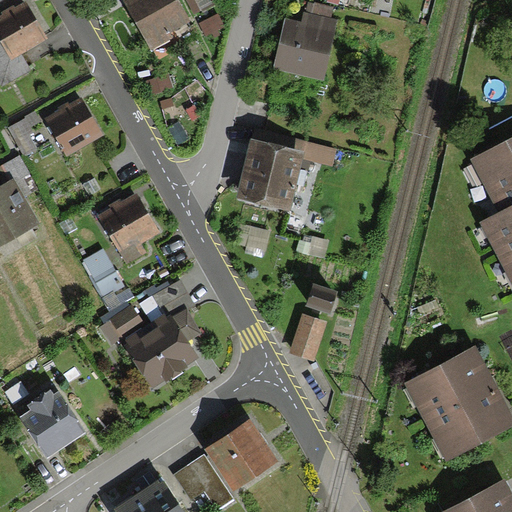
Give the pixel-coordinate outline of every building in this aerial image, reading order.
[(153,46),(188,27),(172,0),(129,0),(153,46)] [(0,23),(0,31),(14,55),(39,41),(22,11),(0,23)] [(277,71),(321,80),(330,35),(286,27),(277,71)] [(49,123),(68,153),(96,136),(77,106),(49,123)] [(511,124),(469,147),(497,200),(480,209),(511,269),(511,124)] [(242,201),(287,214),(302,161),(257,148),(242,201)] [(334,155),(313,149),(309,163),(329,170),(334,155)] [(0,251),(35,229),(10,189),(0,195),(0,251)] [(136,200),(104,220),(125,253),(157,233),(136,200)] [(84,267),(103,297),(121,285),(102,256),(84,267)] [(147,295),(141,286),(115,303),(121,312),(147,295)] [(179,286),(154,301),(165,318),(190,303),(179,286)] [(338,302),(315,295),(310,313),(332,320),(338,302)] [(113,343),(139,327),(130,314),(105,330),(113,343)] [(131,347),(156,387),(195,362),(170,323),(131,347)] [(292,358),(312,363),(322,328),(302,323),(292,358)] [(511,396),(478,337),(407,377),(450,453),(511,417),(511,396)] [(56,398),(24,418),(49,457),(81,437),(56,398)] [(248,419),(206,447),(235,491),(277,463),(248,419)] [(511,511),(511,473),(508,466),(434,507),(436,511),(511,511)] [(195,511),(170,476),(120,511),(195,511)]
